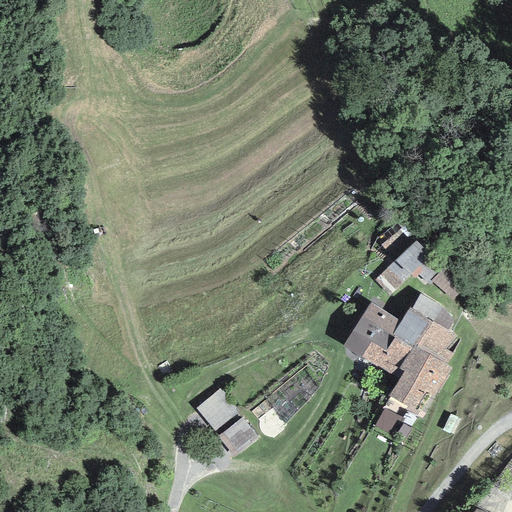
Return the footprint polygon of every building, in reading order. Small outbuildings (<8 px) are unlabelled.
[(394,260),(412,244),(398,229),(380,245),(394,260)] [(465,290),(416,240),(412,244),(394,260),(374,281),(389,296),(411,275),(414,278),(417,275),(428,286),(433,281),(453,302),(465,290)] [(420,295),(411,310),(432,322),(447,330),(455,316),(420,295)] [(399,322),(370,303),(343,347),(395,377),(400,369),(414,346),(432,322),(411,310),(409,308),(399,322)] [(447,330),(432,322),(414,346),(400,369),(403,371),(389,397),(425,415),(452,369),(444,366),(461,338),(447,330)] [(237,412),(219,388),(195,407),(213,430),(237,412)] [(404,419),(384,408),(374,426),(394,437),(404,419)] [(257,438),(241,417),(217,435),(233,456),(257,438)]
